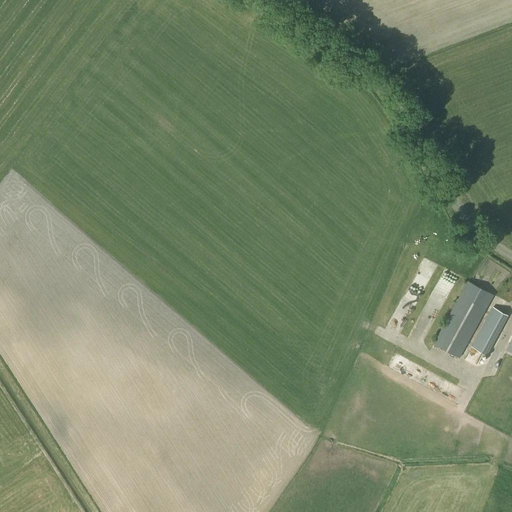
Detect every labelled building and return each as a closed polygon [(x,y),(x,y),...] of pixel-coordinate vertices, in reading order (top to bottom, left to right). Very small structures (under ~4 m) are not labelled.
[(428,263),(419,285),(429,289),(438,267),(428,263)] [(450,274),(442,286),(451,292),(459,280),(450,274)] [(459,358),(493,295),(468,281),(434,344),(459,358)] [(426,340),(450,291),(439,286),(414,334),(426,340)] [(507,315),(493,307),(472,347),(485,354),(495,336),(496,336),(507,315)] [(412,379),(430,383),(433,370),(415,366),(412,379)] [(458,396),(460,398),(464,392),(450,382),(444,392),(455,400),(458,396)]
